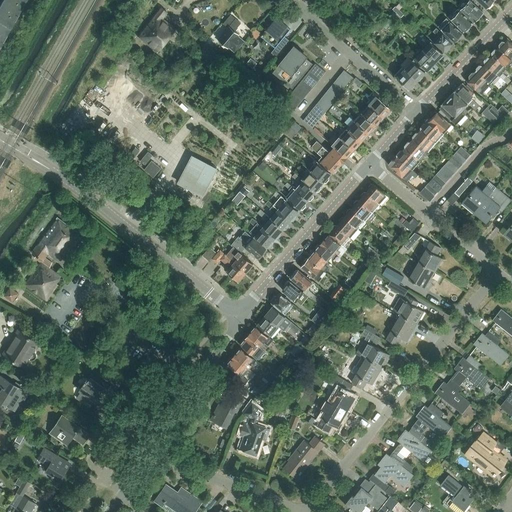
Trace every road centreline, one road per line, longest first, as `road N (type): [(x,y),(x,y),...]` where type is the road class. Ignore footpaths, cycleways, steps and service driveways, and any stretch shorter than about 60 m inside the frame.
road 1 (residential): [(497,274),(310,509)]
road 2 (tertiary): [(242,313),(64,179)]
road 3 (tertiary): [(242,313),(368,163)]
road 4 (tertiary): [(144,457),(242,313)]
road 5 (residential): [(310,509),(144,457)]
road 6 (residential): [(416,112),(291,0)]
road 7 (tertiary): [(416,112),(511,14)]
road 8 (residential): [(428,215),(485,147),(511,129)]
